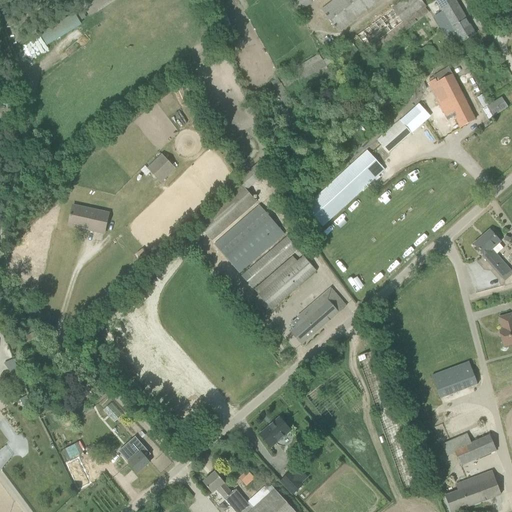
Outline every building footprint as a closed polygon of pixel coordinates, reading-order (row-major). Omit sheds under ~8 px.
[(289,0),(299,13),(315,0),(289,0)] [(335,0),(322,10),(339,32),(381,0),(335,0)] [(421,0),(404,0),(357,36),(369,51),(427,7),(421,0)] [(455,0),(436,0),(436,1),(444,15),(441,17),(441,18),(438,20),(447,37),(455,33),(461,43),(476,35),(455,0)] [(75,13),(41,34),(48,45),(82,24),(75,13)] [(307,77),(325,65),(318,54),(300,66),(307,77)] [(476,120),(449,67),(434,76),(435,80),(429,83),(448,120),(454,116),(460,128),(476,120)] [(272,81),(284,103),(291,99),(279,77),(272,81)] [(508,108),(501,98),(487,107),(493,118),(508,108)] [(389,152),(431,116),(420,103),(378,139),(389,152)] [(306,208),(310,213),(323,227),(385,170),(368,151),(306,208)] [(176,168),(162,154),(147,168),(161,182),(176,168)] [(239,181),(242,185),(197,224),(211,241),(257,202),(247,190),(271,169),(263,160),(239,181)] [(73,205),(72,211),(69,226),(105,234),(109,212),(73,205)] [(239,273),(284,234),(260,205),(214,244),(239,273)] [(482,256),(502,279),(511,271),(492,249),(500,242),(490,231),(474,245),(484,255),(482,256)] [(252,289),(298,249),(287,237),(242,277),(252,289)] [(304,257),(295,265),(290,260),(255,290),(260,295),(244,309),(255,322),(270,309),(271,309),(316,270),(304,257)] [(291,332),(302,345),(347,306),(331,289),(292,323),(296,328),(291,332)] [(120,308),(88,335),(164,424),(188,403),(163,374),(171,368),(120,308)] [(500,331),(504,347),(511,344),(511,314),(499,318),(503,330),(500,331)] [(377,350),(358,357),(405,493),(424,486),(377,350)] [(13,358),(4,362),(10,370),(17,366),(13,358)] [(440,399),(478,385),(469,362),(432,376),(440,399)] [(307,396),(326,422),(361,395),(342,370),(307,396)] [(77,418),(88,408),(82,402),(72,412),(77,418)] [(291,431),(280,418),(260,435),(271,448),(291,431)] [(461,466),(497,451),(484,420),(448,436),(461,466)] [(146,452),(136,440),(130,446),(133,450),(124,457),(129,463),(138,473),(150,463),(143,455),(146,452)] [(255,446),(251,442),(246,447),(249,451),(255,446)] [(78,443),(66,448),(71,458),(83,453),(78,443)] [(92,487),(80,461),(67,467),(79,493),(92,487)] [(299,468),(293,474),(291,472),(281,481),(293,495),(303,485),(301,483),(308,477),(299,468)] [(240,477),(245,484),(254,477),(249,470),(240,477)] [(454,511),(501,495),(493,471),(456,485),(458,491),(445,496),(451,511),(454,511)] [(216,472),(203,483),(212,493),(217,489),(236,511),(243,511),(250,506),(236,490),(232,493),(224,483),(216,472)] [(250,506),(243,511),(294,511),(271,486),(250,506)]
